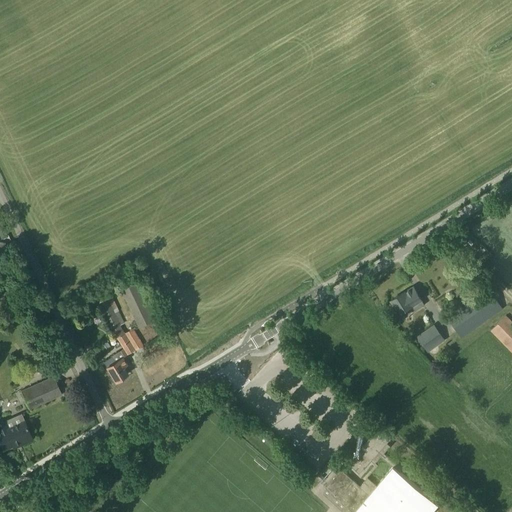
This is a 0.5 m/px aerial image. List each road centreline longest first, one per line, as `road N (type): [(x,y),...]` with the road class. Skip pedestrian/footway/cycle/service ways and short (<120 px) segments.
road 1 (tertiary): [(114,430),(511,184)]
road 2 (unclassified): [(58,318),(0,193)]
road 3 (tertiary): [(0,498),(114,430)]
road 4 (residential): [(114,430),(58,318)]
